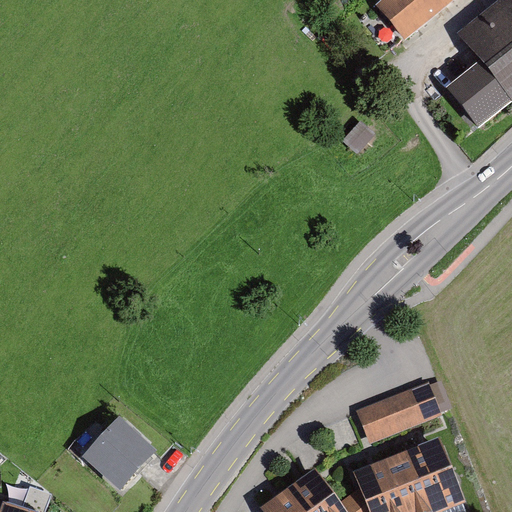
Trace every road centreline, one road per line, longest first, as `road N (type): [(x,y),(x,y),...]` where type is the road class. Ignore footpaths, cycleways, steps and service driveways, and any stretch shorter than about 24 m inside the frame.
road 1 (secondary): [(480,192),(312,356),(188,511)]
road 2 (residential): [(480,192),(414,92),(426,53),(490,0)]
